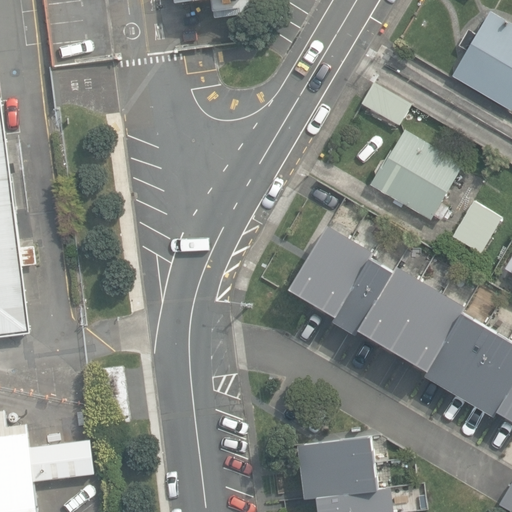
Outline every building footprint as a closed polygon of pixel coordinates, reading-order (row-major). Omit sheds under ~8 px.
[(217,0),(221,19),(255,14),(264,8),(268,0),(217,0)] [(454,74),(511,108),(511,22),(492,11),(478,34),(470,30),(461,45),(469,49),(454,74)] [(364,102),(401,124),(413,104),(376,82),(364,102)] [(0,337),(34,334),(4,96),(0,96),(0,337)] [(372,183),(433,219),(436,214),(443,218),(450,207),(443,202),(466,163),(406,129),(394,149),(392,148),(386,159),(383,159),(377,171),(377,174),(372,183)] [(454,235),(483,252),(504,216),(475,200),(454,235)] [(496,409),(511,418),(511,339),(462,309),(464,305),(396,264),(393,269),(370,256),(373,251),(326,223),(288,286),(333,313),(330,318),(355,333),(358,327),(425,368),(422,373),(493,415),(496,409)] [(95,368),(103,425),(133,421),(125,364),(95,368)] [(0,511),(40,511),(29,423),(9,426),(7,409),(0,409),(0,511)] [(305,496),(315,495),(377,487),(370,433),(297,443),(305,496)] [(511,510),(511,482),(500,503),(511,510)] [(315,495),(317,511),(393,511),(390,485),(377,487),(315,495)]
